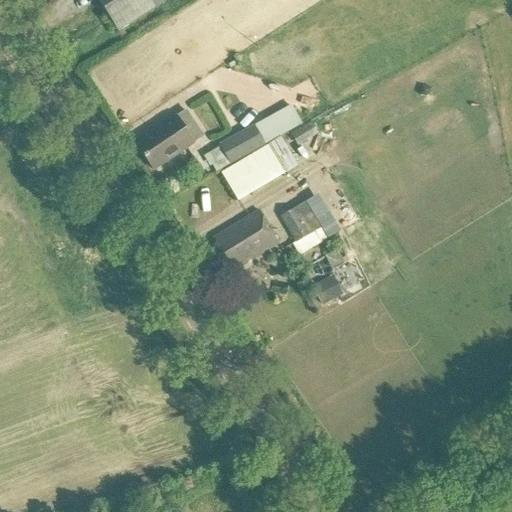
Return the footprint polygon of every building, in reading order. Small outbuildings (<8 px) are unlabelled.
[(167,0),(92,0),(115,34),(167,0)] [(185,111),(174,119),(158,130),(159,132),(134,148),(151,173),(204,138),(185,111)] [(219,148),(209,154),(219,173),(223,171),(248,157),(265,148),(253,127),(218,146),(219,148)] [(248,157),(223,171),(240,199),(263,185),(248,157)] [(306,203),(280,219),(295,244),(292,246),(299,257),(320,245),(328,240),(306,203)] [(277,245),(257,213),(212,240),(216,247),(210,250),(226,277),(277,245)] [(345,234),(363,269),(387,256),(369,221),(345,234)] [(333,277),(311,289),(323,311),(345,299),(333,277)]
